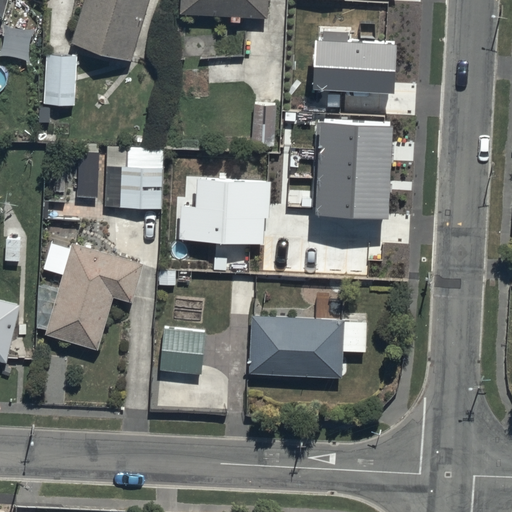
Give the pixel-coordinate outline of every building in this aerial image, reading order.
[(0,0),(0,20),(4,21),(9,0),(0,0)] [(154,0),(86,0),(72,44),(134,63),(154,0)] [(182,0),(182,17),(266,21),(266,0),(182,0)] [(396,44),(315,40),(312,90),(394,94),(396,44)] [(73,102),(75,52),(45,51),(43,101),(73,102)] [(275,103),(253,102),(251,142),(272,143),(275,103)] [(394,125),(322,121),(316,215),(389,219),(394,125)] [(106,145),(105,204),(161,205),(162,146),(106,145)] [(99,155),(81,155),(80,187),(98,187),(99,155)] [(195,205),(181,205),(179,241),(265,246),(266,217),(269,218),(270,182),(197,178),(195,205)] [(82,219),(83,200),(44,199),(44,218),(82,219)] [(145,263),(75,243),(47,334),(97,350),(114,298),(132,306),(145,263)] [(0,301),(0,360),(7,363),(22,308),(0,301)] [(347,321),(255,316),(244,376),(344,381),(347,321)] [(204,328),(163,325),(160,368),(200,371),(204,328)]
